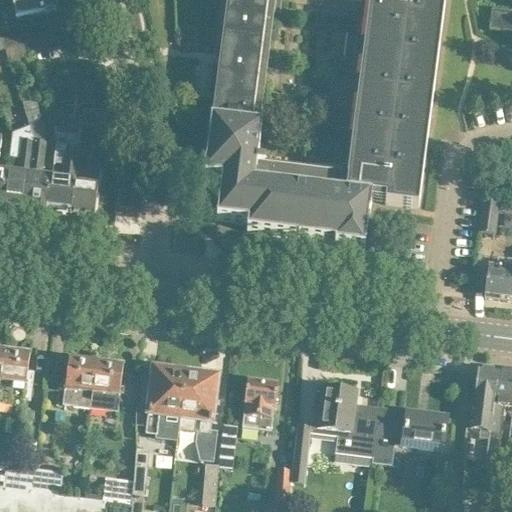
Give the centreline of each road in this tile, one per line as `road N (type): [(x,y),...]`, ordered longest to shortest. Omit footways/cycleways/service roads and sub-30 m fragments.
road 1 (residential): [(145,294),(150,178),(113,0)]
road 2 (tertiary): [(145,294),(431,327)]
road 3 (tertiary): [(0,276),(145,294)]
